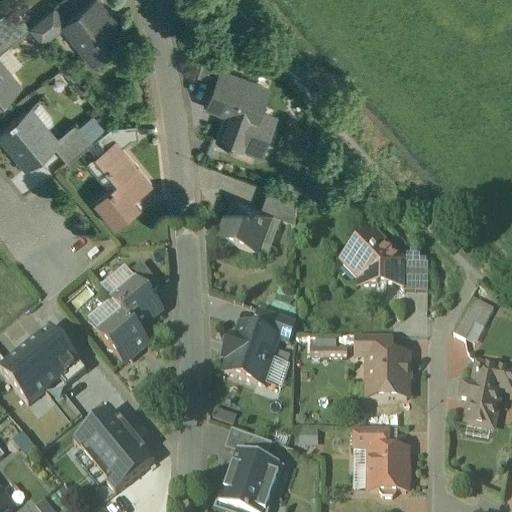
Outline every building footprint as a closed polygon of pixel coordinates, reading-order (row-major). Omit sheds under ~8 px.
[(96,0),(94,0),(63,25),(94,64),(127,37),(96,0)] [(13,8),(0,18),(0,54),(30,29),(29,28),(13,8)] [(53,9),(29,28),(30,29),(41,43),(60,28),(56,24),(61,19),(53,9)] [(234,56),(208,46),(197,76),(199,76),(199,75),(216,81),(220,72),(227,75),(234,56)] [(0,63),(0,103),(20,87),(0,63)] [(227,75),(220,72),(216,81),(208,106),(222,111),(222,109),(230,111),(224,128),(223,128),(222,130),(223,130),(220,139),(219,139),(218,141),(228,144),(227,146),(232,147),(232,145),(242,149),(242,147),(263,155),(264,153),(257,150),(267,123),(259,120),(260,117),(258,112),(255,112),(264,88),(227,75)] [(27,112),(17,121),(15,119),(11,123),(12,125),(0,134),(0,136),(27,169),(55,146),(27,112)] [(76,124),(65,133),(71,140),(58,151),(68,164),(93,144),(76,124)] [(137,126),(111,129),(98,140),(105,149),(115,141),(122,149),(132,141),(139,140),(137,126)] [(122,149),(115,141),(105,149),(97,156),(107,169),(106,170),(108,173),(110,172),(119,183),(95,203),(115,229),(141,208),(135,200),(152,186),(122,149)] [(35,181),(52,176),(47,164),(31,170),(35,181)] [(295,201),(268,191),(260,211),(271,215),(267,224),(295,234),(295,201)] [(260,211),(235,202),(234,204),(235,204),(229,222),(228,222),(219,246),(255,259),(267,224),(271,215),(260,211)] [(401,267),(372,237),(359,249),(363,253),(350,266),(359,276),(359,290),(361,292),(377,292),(379,290),(384,290),(386,292),(393,292),(395,290),(400,291),(401,291),(401,267)] [(428,271),(413,256),(401,267),(401,291),(400,291),(399,293),(404,296),(427,297),(428,271)] [(160,290),(141,267),(128,277),(134,284),(134,283),(148,299),(160,290)] [(161,315),(148,299),(134,283),(134,284),(110,303),(121,316),(136,334),(161,315)] [(489,323),(468,312),(470,309),(470,308),(453,340),(465,346),(474,329),(483,334),(489,323)] [(294,326),(258,314),(252,332),(277,341),(276,343),(287,347),(294,326)] [(136,334),(121,316),(97,335),(123,367),(147,348),(136,334)] [(252,332),(241,329),(236,343),(230,340),(223,360),(229,362),(224,376),(265,390),(272,369),(268,367),(276,343),(277,341),(252,332)] [(0,374),(27,409),(59,383),(65,391),(85,374),(49,330),(47,331),(49,333),(22,354),(21,353),(5,366),(6,366),(0,370),(0,374)] [(391,343),(356,342),(355,364),(368,364),(387,364),(387,361),(391,361),(391,343)] [(346,354),(310,353),(310,363),(346,364),(346,354)] [(387,364),(368,364),(368,403),(406,404),(407,361),(391,361),(387,361),(387,364)] [(511,376),(477,370),(472,393),(464,392),(461,403),(470,404),(466,428),(492,434),(499,395),(511,397),(511,376)] [(152,378),(131,396),(141,409),(163,391),(152,378)] [(72,444),(115,497),(153,465),(110,413),(72,444)] [(301,449),(320,449),(320,432),(302,432),(301,449)] [(272,448),(232,433),(225,453),(237,457),(237,455),(266,465),(272,448)] [(389,434),(353,434),(353,455),(370,455),(370,454),(389,454),(389,434)] [(389,454),(370,454),(370,455),(369,496),(379,496),(379,499),(383,502),(392,502),(395,499),(396,497),(406,496),(405,482),(408,479),(408,473),(406,470),(406,454),(389,454)] [(266,465),(237,455),(237,457),(229,479),(233,480),(221,511),(266,511),(275,489),(273,488),(279,470),(266,465)] [(0,511),(11,511),(0,498),(0,511)]
